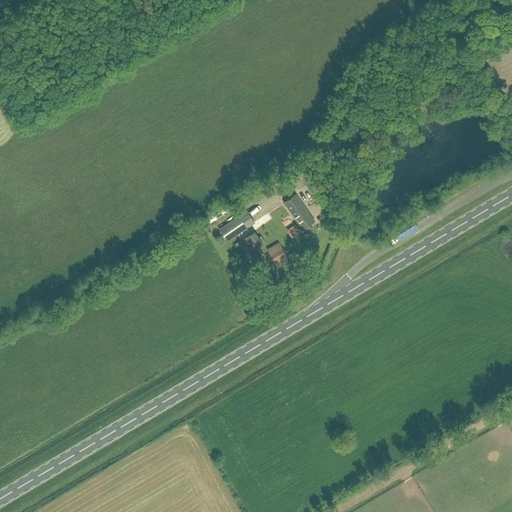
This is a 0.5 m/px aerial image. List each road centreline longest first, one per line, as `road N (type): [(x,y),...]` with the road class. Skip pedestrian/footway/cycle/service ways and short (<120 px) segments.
road 1 (primary): [(0,499),(511,194)]
road 2 (track): [(511,41),(291,176)]
